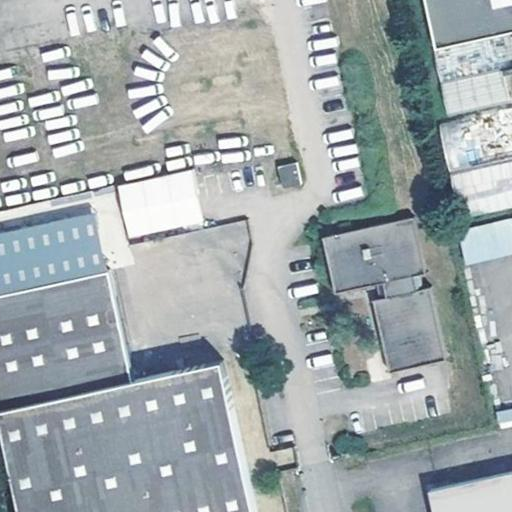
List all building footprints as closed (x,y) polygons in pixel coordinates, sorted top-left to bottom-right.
[(511,0),(421,0),(432,48),(426,50),(441,116),(504,101),(497,71),(511,68),(511,0)] [(439,124),(458,218),(511,206),(511,117),(511,111),(468,119),(467,118),(439,124)] [(277,166),(282,189),(301,185),(297,162),(277,166)] [(194,171),(116,184),(126,238),(203,225),(194,171)] [(0,231),(0,291),(109,267),(96,210),(0,231)] [(427,268),(414,212),(324,231),(337,289),(377,280),(380,295),(373,296),(389,368),(446,355),(429,283),(422,285),(420,270),(427,268)] [(511,246),(511,216),(459,228),(465,257),(511,246)] [(134,380),(110,267),(109,267),(0,291),(0,399),(24,511),(257,511),(225,359),(134,380)] [(500,423),(511,419),(511,408),(497,412),(500,423)] [(511,511),(511,468),(439,484),(431,486),(435,511),(511,511)]
